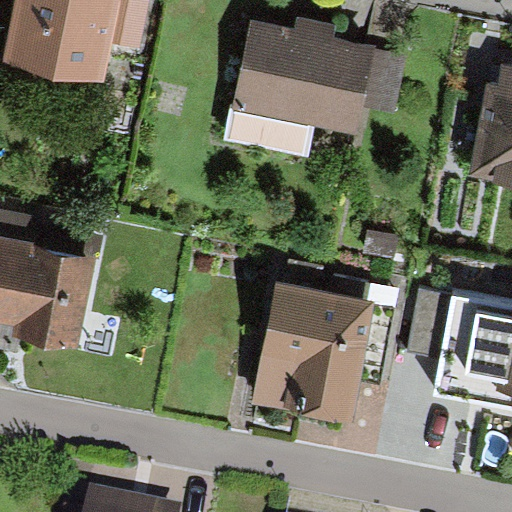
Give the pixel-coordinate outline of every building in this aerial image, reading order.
[(104,0),(9,0),(1,51),(93,67),(99,32),(104,0)] [(139,0),(104,0),(99,32),(133,38),(139,0)] [(244,3),(228,96),(351,117),(354,101),(364,40),(367,24),(244,3)] [(403,47),(364,40),(354,101),(393,108),(403,47)] [(511,67),(478,63),(466,156),(511,161),(511,67)] [(85,236),(0,220),(0,295),(16,298),(13,314),(69,324),(85,236)] [(370,276),(270,257),(246,379),(346,398),(370,276)] [(481,293),(414,280),(402,342),(435,348),(437,340),(471,346),(481,293)] [(511,280),(509,280),(492,369),(511,372),(511,280)] [(165,511),(168,502),(83,487),(78,511),(165,511)]
